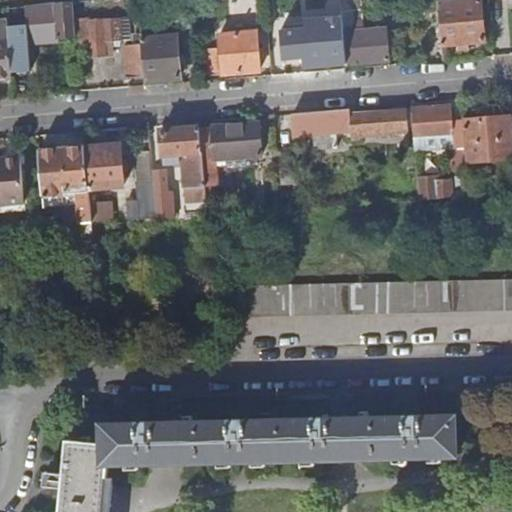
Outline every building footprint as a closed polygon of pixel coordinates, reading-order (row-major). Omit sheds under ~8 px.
[(178,28),(192,27),(189,0),(187,0),(176,1),(178,28)] [(340,0),(342,16),(346,64),(388,60),(386,28),(355,31),(350,31),(349,27),(355,26),(354,21),(359,21),(357,0),(340,0)] [(471,0),(438,3),(442,45),(485,41),(480,0),(471,0)] [(74,19),(73,1),(25,6),(27,24),(9,26),(10,42),(13,72),(31,71),(29,39),(36,38),(36,44),(45,43),(44,38),(76,34),(74,19)] [(8,8),(0,8),(0,22),(9,22),(8,8)] [(303,68),(346,64),(342,16),(326,18),(327,27),(280,30),(282,50),(302,48),(303,68)] [(76,34),(76,43),(90,42),(91,55),(107,53),(106,45),(112,44),(111,37),(119,36),(118,19),(92,21),(92,17),(74,19),(76,34)] [(259,72),(256,32),(219,34),(220,48),(207,49),(210,75),(259,72)] [(145,76),(145,80),(180,77),(177,35),(141,38),(142,44),(145,76)] [(0,77),(13,77),(13,72),(10,42),(0,42),(0,77)] [(127,78),(145,76),(142,44),(124,45),(127,78)] [(422,201),(470,198),(467,162),(463,119),(462,100),(451,101),(451,106),(412,109),(414,131),(416,150),(450,147),(450,155),(451,155),(454,187),(439,189),(438,184),(421,186),(422,201)] [(350,109),(293,114),(295,136),(315,135),(316,149),(338,147),(337,133),(352,132),(351,114),(350,109)] [(352,132),(353,136),(414,131),(412,109),(351,114),(352,132)] [(467,162),(511,157),(511,115),(463,119),(467,162)] [(205,187),(206,201),(214,200),(213,186),(217,186),(216,159),(262,155),(260,123),(213,126),(213,127),(200,128),(205,187)] [(205,187),(200,128),(200,127),(160,130),(163,155),(187,154),(189,173),(180,175),(182,189),(205,187)] [(120,143),(85,146),(89,188),(124,186),(120,143)] [(85,146),(40,150),(44,195),(77,192),(79,223),(80,223),(82,244),(93,243),(92,222),(89,188),(85,146)] [(278,151),(281,185),(299,184),(296,150),(278,151)] [(152,171),(150,151),(136,152),(138,172),(152,171)] [(20,156),(3,158),(4,166),(21,165),(20,156)] [(0,204),(25,202),(21,165),(4,166),(3,158),(0,158),(0,204)] [(153,181),(155,198),(168,196),(166,170),(152,171),(153,181)] [(138,172),(139,183),(153,181),(152,171),(138,172)] [(128,220),(156,219),(155,198),(153,181),(139,183),(136,183),(138,201),(127,201),(128,220)] [(511,307),(511,280),(232,287),(232,314),(511,307)] [(64,440),(62,461),(70,462),(65,511),(102,511),(105,477),(107,464),(456,454),(455,415),(101,424),(102,444),(64,440)] [(65,511),(70,462),(62,461),(57,511),(65,511)] [(109,511),(113,478),(105,477),(102,511),(109,511)]
